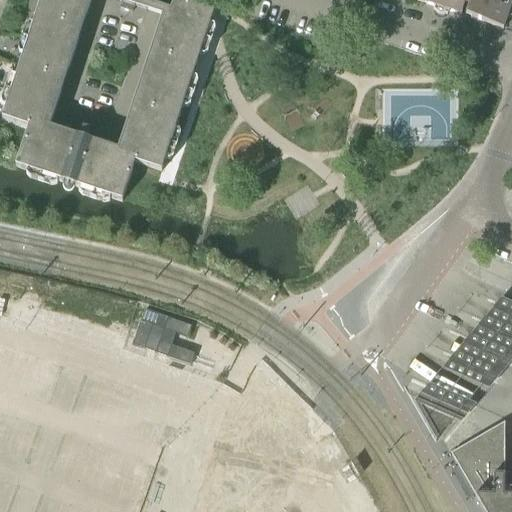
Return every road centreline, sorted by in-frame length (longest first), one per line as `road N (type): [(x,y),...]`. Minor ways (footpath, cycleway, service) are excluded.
road 1 (residential): [(297,428),(0,319)]
road 2 (unknown): [(106,0),(66,116),(106,130),(116,124),(157,0)]
road 3 (residential): [(297,428),(360,362),(464,211)]
road 4 (residential): [(511,66),(311,0)]
